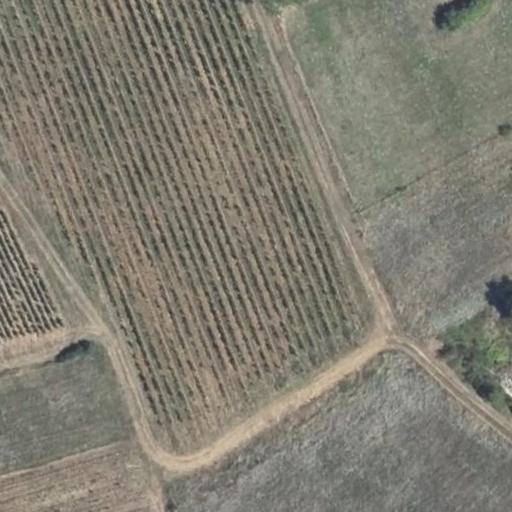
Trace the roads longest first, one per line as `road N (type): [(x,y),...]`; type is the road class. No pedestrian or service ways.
road 1 (track): [(511,443),(399,335),(257,0)]
road 2 (track): [(162,511),(95,333),(0,180)]
